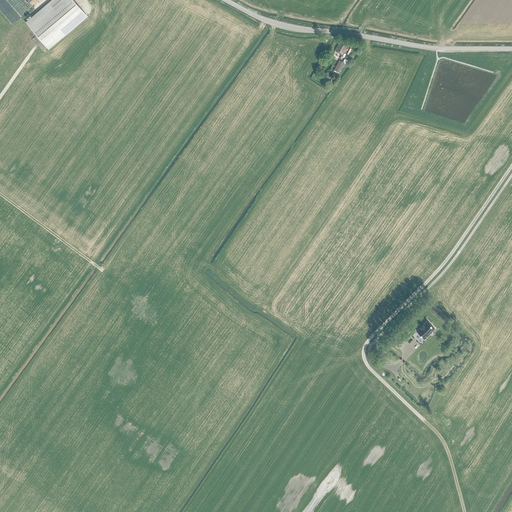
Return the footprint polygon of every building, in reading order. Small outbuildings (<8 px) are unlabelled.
[(53,0),(26,23),(48,48),(87,16),(73,0),(53,0)] [(339,43),(335,51),(342,55),(346,47),(345,47),(346,45),(341,42),(340,44),(339,43)] [(339,72),(342,66),(344,67),(347,60),(344,58),(343,62),(339,60),(334,69),(339,72)] [(335,73),(329,83),(332,84),(338,74),(335,73)] [(424,339),(427,337),(432,332),(435,329),(427,321),(420,328),(416,331),(424,339)]
